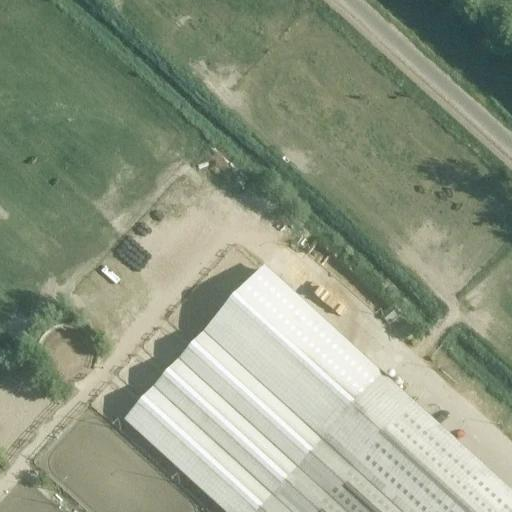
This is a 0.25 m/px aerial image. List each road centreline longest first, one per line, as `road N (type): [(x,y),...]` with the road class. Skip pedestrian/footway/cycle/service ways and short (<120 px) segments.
road 1 (track): [(0,488),(240,223)]
road 2 (unknown): [(327,0),(511,165)]
